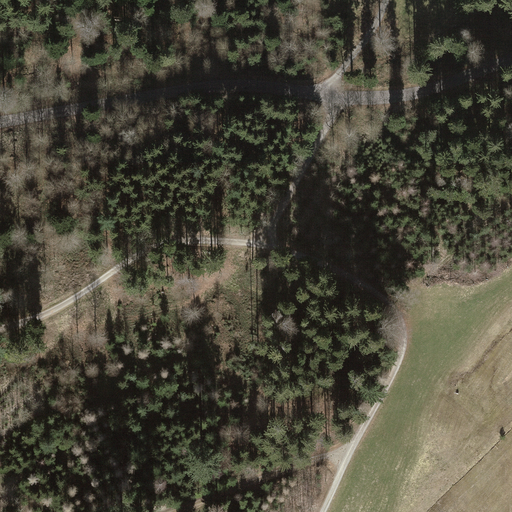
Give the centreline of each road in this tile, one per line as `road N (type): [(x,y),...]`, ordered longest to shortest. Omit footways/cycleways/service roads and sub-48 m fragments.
road 1 (track): [(323,511),(386,389),(404,333),(395,309),(373,289),(261,245),(343,97)]
road 2 (tertiary): [(0,120),(202,87),(380,97),(511,59)]
road 3 (track): [(261,245),(159,246),(57,308),(0,328)]
road 4 (track): [(354,446),(179,511)]
